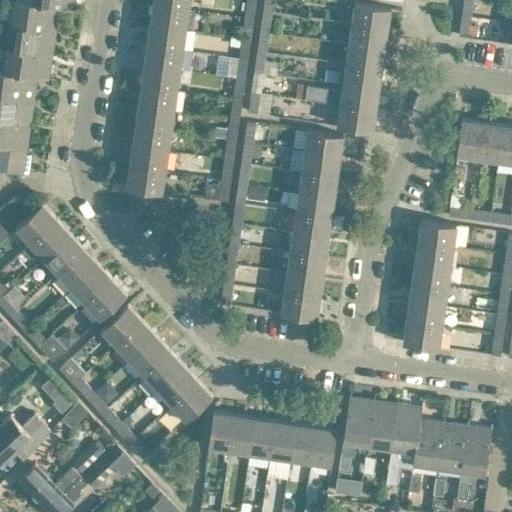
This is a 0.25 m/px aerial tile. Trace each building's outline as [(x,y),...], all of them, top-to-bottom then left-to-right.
[(59,5),(25,1),(21,0),(13,0),(10,23),(56,29),(59,5)] [(188,8),(189,0),(153,0),(153,3),(188,8)] [(255,0),(245,0),(244,15),(253,17),(255,0)] [(272,0),(263,0),(262,9),(272,10),(272,0)] [(387,27),(391,5),(355,0),(352,23),(387,27)] [(471,15),(473,0),(463,0),(462,14),(471,15)] [(186,28),(188,8),(153,3),(150,22),(186,28)] [(269,30),(272,10),(262,9),(260,28),(269,30)] [(468,35),(471,15),(462,14),(459,34),(468,35)] [(250,37),(253,17),(244,15),(241,36),(250,37)] [(52,53),(56,29),(10,23),(0,21),(0,31),(0,34),(0,45),(7,46),(52,53)] [(183,48),(186,28),(150,22),(147,42),(183,48)] [(384,47),(387,27),(352,23),(349,42),(384,47)] [(266,51),(269,30),(260,28),(257,49),(266,51)] [(247,58),(250,37),(241,36),(238,56),(247,58)] [(180,68),(183,48),(147,42),(144,63),(180,68)] [(381,68),(384,47),(349,42),(346,62),(381,68)] [(49,77),(52,53),(7,46),(3,70),(37,76),(49,77)] [(263,71),(266,51),(257,49),(254,69),(263,71)] [(245,77),(247,58),(238,56),(236,76),(245,77)] [(378,88),(381,68),(346,62),(343,82),(378,88)] [(177,88),(180,68),(144,63),(141,83),(177,88)] [(260,91),(263,71),(254,69),(251,89),(260,91)] [(0,93),(33,99),(37,76),(3,70),(0,70),(0,93)] [(242,98),(245,77),(236,76),(233,97),(242,98)] [(375,108),(378,88),(343,82),(341,94),(336,93),(337,88),(307,83),(304,97),(340,103),(375,108)] [(174,108),(177,88),(141,83),(138,104),(174,108)] [(257,111),(260,91),(251,89),(248,109),(257,111)] [(0,117),(30,122),(33,99),(0,93),(0,117)] [(239,117),(242,98),(233,97),(230,116),(239,117)] [(372,128),(375,108),(340,103),(337,123),(372,128)] [(171,129),(174,108),(138,104),(135,124),(171,129)] [(236,138),(239,117),(230,116),(227,136),(236,138)] [(0,142),(27,146),(30,122),(0,117),(0,142)] [(479,156),(483,120),(461,117),(456,153),(479,156)] [(256,121),(247,119),(244,140),(253,141),(256,121)] [(498,159),(503,123),(483,120),(479,156),(498,159)] [(511,160),(511,123),(503,123),(498,159),(511,160)] [(168,149),(171,129),(135,124),(132,145),(168,149)] [(340,154),(344,132),(295,125),(292,147),(304,149),(340,154)] [(233,159),(236,138),(227,136),(225,158),(233,159)] [(250,162),(253,141),(244,140),(241,160),(250,162)] [(0,167),(23,170),(28,171),(31,155),(26,154),(27,146),(0,142),(0,167)] [(165,169),(168,149),(132,145),(130,164),(165,169)] [(337,175),(340,154),(304,149),(301,169),(337,175)] [(288,156),(287,177),(298,178),(298,157),(288,156)] [(231,179),(233,159),(225,158),(222,178),(231,179)] [(247,182),(250,162),(241,160),(238,180),(247,182)] [(162,190),(165,169),(130,164),(126,185),(162,190)] [(334,195),(337,175),(301,169),(298,190),(334,195)] [(228,199),(231,179),(222,178),(219,197),(228,199)] [(245,202),(247,182),(238,180),(235,201),(245,202)] [(332,215),(334,195),(298,190),(295,210),(332,215)] [(31,211),(15,193),(6,202),(22,219),(31,211)] [(31,211),(22,219),(16,225),(31,241),(57,217),(42,201),(31,211)] [(242,222),(245,202),(235,201),(232,221),(242,222)] [(22,219),(6,202),(0,207),(0,213),(13,227),(16,225),(22,219)] [(470,216),(471,207),(450,204),(448,213),(470,216)] [(488,219),(490,210),(471,207),(470,216),(488,219)] [(328,236),(332,215),(295,210),(292,230),(328,236)] [(510,222),(511,213),(490,210),(488,219),(510,222)] [(13,227),(0,213),(0,230),(5,235),(13,227)] [(70,231),(57,217),(31,241),(23,248),(31,256),(38,249),(45,256),(70,231)] [(453,245),(456,223),(420,218),(417,239),(453,245)] [(239,243),(242,222),(232,221),(229,242),(239,243)] [(326,255),(328,236),(292,230),(289,250),(326,255)] [(85,247),(70,231),(45,256),(58,271),(85,247)] [(450,264),(453,245),(417,239),(415,259),(450,264)] [(236,263),(239,243),(229,242),(227,261),(236,263)] [(99,262),(85,247),(58,271),(73,286),(99,262)] [(323,275),(326,255),(289,250),(286,270),(323,275)] [(511,273),(511,269),(511,252),(506,252),(503,272),(511,273)] [(447,285),(450,264),(415,259),(412,280),(447,285)] [(233,283),(236,263),(227,261),(224,282),(233,283)] [(113,277),(99,262),(73,286),(86,301),(113,277)] [(320,296),(323,275),(286,270),(284,290),(320,296)] [(509,293),(511,273),(503,272),(500,292),(509,293)] [(126,292),(113,277),(86,301),(100,316),(126,292)] [(444,305),(447,285),(412,280),(409,300),(444,305)] [(230,302),(233,283),(224,282),(221,301),(230,302)] [(317,316),(320,296),(284,290),(280,311),(317,316)] [(19,307),(5,292),(0,296),(0,300),(12,313),(19,307)] [(506,314),(509,293),(500,292),(497,312),(506,314)] [(442,325),(444,305),(409,300),(406,320),(442,325)] [(128,302),(102,326),(117,342),(143,318),(128,302)] [(33,322),(19,307),(12,313),(25,328),(33,322)] [(503,334),(506,314),(497,312),(494,333),(503,334)] [(0,349),(17,332),(3,317),(0,320),(0,349)] [(157,333),(143,318),(117,342),(131,357),(157,333)] [(439,346),(442,325),(406,320),(403,341),(439,346)] [(46,337),(33,322),(25,328),(39,343),(46,337)] [(53,358),(66,346),(52,331),(46,337),(39,343),(53,358)] [(171,348),(157,333),(131,357),(145,372),(171,348)] [(500,354),(503,334),(494,333),(492,353),(500,354)] [(185,363),(171,348),(145,372),(158,387),(185,363)] [(87,370),(73,354),(60,366),(74,381),(81,375),(87,370)] [(198,378),(185,363),(158,387),(172,402),(198,378)] [(27,388),(48,400),(57,386),(36,374),(27,388)] [(94,390),(81,375),(74,381),(87,396),(94,390)] [(212,393),(198,378),(172,402),(186,418),(212,393)] [(108,405),(94,390),(87,396),(102,411),(108,405)] [(368,443),(375,398),(350,394),(344,439),(342,451),(351,453),(355,453),(357,441),(368,443)] [(63,416),(72,406),(62,395),(54,405),(63,416)] [(392,446),(398,401),(375,398),(368,443),(392,446)] [(90,410),(80,400),(63,417),(74,427),(90,410)] [(398,401),(392,446),(390,459),(400,460),(414,462),(415,450),(421,417),(422,405),(398,401)] [(122,420),(108,405),(102,411),(116,426),(122,420)] [(229,447),(234,412),(213,409),(208,444),(229,447)] [(0,458),(2,460),(21,442),(31,452),(52,428),(35,411),(22,423),(11,412),(0,422),(0,458)] [(249,450),(254,415),(234,412),(229,447),(249,450)] [(270,453),(275,418),(254,415),(249,450),(270,453)] [(437,466),(443,420),(421,417),(415,450),(414,462),(437,466)] [(290,456),(295,421),(275,418),(270,453),(290,456)] [(136,435),(122,420),(116,426),(129,441),(136,435)] [(461,469),(468,424),(443,420),(437,466),(461,469)] [(311,459),(316,424),(295,421),(290,456),(311,459)] [(331,462),(337,427),(316,424),(311,459),(331,462)] [(491,427),(468,424),(461,469),(457,496),(467,497),(471,471),(485,473),(491,427)] [(150,450),(136,435),(129,441),(143,457),(150,450)] [(95,441),(73,461),(81,470),(104,450),(95,441)] [(84,473),(95,485),(115,466),(123,475),(135,463),(117,443),(84,473)] [(351,453),(342,451),(340,468),(349,469),(351,453)] [(376,457),(367,455),(365,471),(374,473),(376,457)] [(400,460),(390,459),(387,475),(398,476),(400,460)] [(18,478),(19,479),(42,502),(52,492),(56,497),(81,473),(72,464),(55,481),(36,461),(18,478)] [(81,473),(56,497),(52,492),(42,502),(51,511),(61,511),(74,500),(72,498),(90,482),(81,473)] [(421,477),(412,475),(410,491),(420,492),(421,477)] [(445,480),(436,478),(434,494),(443,495),(445,480)] [(182,511),(165,494),(145,511),(182,511)]
